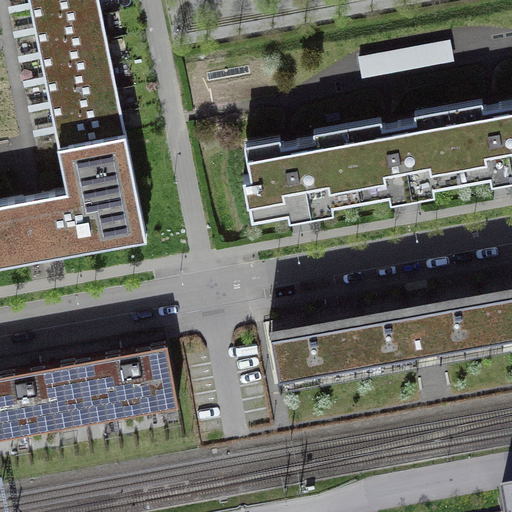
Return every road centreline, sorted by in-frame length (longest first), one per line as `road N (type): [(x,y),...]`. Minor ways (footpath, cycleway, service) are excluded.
road 1 (residential): [(511,234),(207,288)]
road 2 (residential): [(207,288),(150,0)]
road 3 (residential): [(207,288),(0,325)]
